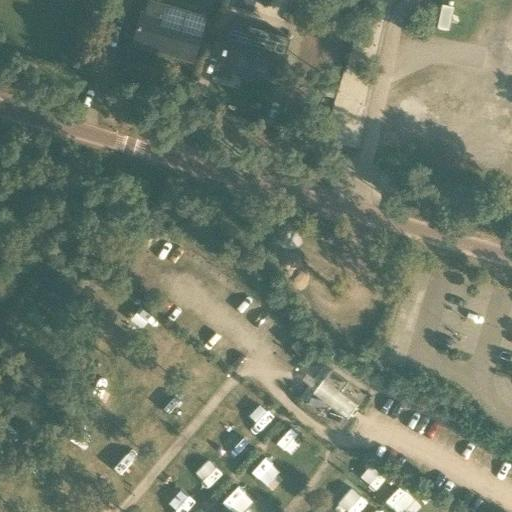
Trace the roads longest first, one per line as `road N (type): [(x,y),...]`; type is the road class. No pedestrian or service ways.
road 1 (tertiary): [(511,255),(0,109)]
road 2 (track): [(242,367),(119,511)]
